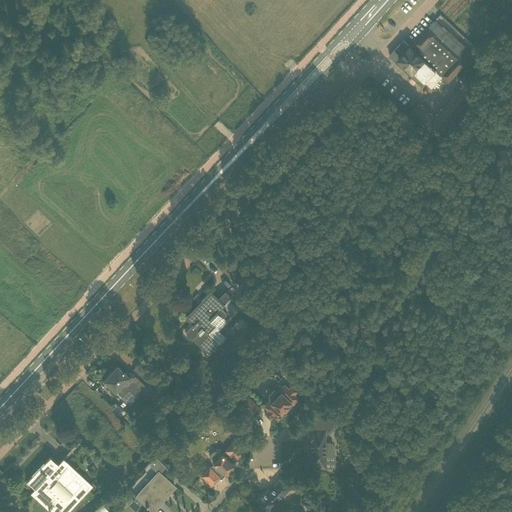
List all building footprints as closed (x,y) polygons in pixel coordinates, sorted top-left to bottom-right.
[(496,0),(494,0),(489,7),(495,12),(502,5),(496,0)] [(245,11),(250,15),(255,10),(251,6),(245,11)] [(443,27),(435,20),(410,46),(404,40),(389,55),(396,61),(412,76),(409,80),(413,83),(416,80),(422,85),(425,82),(432,88),(443,77),(448,82),(455,74),(462,80),(472,69),(465,63),(466,63),(470,67),(476,60),(475,59),(481,52),(476,47),(471,53),(465,48),(466,46),(444,26),(443,27)] [(475,95),(472,92),(465,86),(435,118),(419,103),(410,113),(435,138),(475,95)] [(248,257),(244,264),(253,269),(257,262),(248,257)] [(191,337),(192,337),(209,355),(212,352),(216,357),(224,350),(218,345),(225,337),(218,330),(225,322),(226,320),(223,317),(227,313),(221,308),(232,297),(225,290),(217,298),(210,291),(185,317),(186,318),(192,324),(185,331),(186,334),(187,336),(188,337),(189,337),(191,337)] [(153,376),(146,369),(139,363),(133,368),(148,382),(153,376)] [(138,396),(147,386),(131,371),(127,375),(117,365),(112,371),(138,396)] [(103,380),(110,387),(129,404),(138,396),(112,371),(103,380)] [(290,384),(287,387),(284,383),(278,389),(273,389),(268,393),(268,399),(269,400),(263,406),(268,410),(264,413),(270,419),(273,415),(278,420),(283,414),(281,412),(285,409),(289,405),(288,405),(291,402),(293,404),(299,398),(294,394),(297,391),(290,384)] [(104,394),(100,391),(99,391),(96,388),(93,391),(100,398),(104,394)] [(261,409),(254,402),(248,396),(239,405),(253,417),(261,409)] [(114,401),(110,406),(119,415),(124,410),(114,401)] [(330,442),(326,442),(326,433),(329,433),(333,429),(333,427),(333,415),(314,415),(311,418),(311,429),(308,430),(308,443),(312,443),(312,454),(308,454),(308,467),(325,467),(325,466),(328,466),(332,464),(332,456),(330,454),(333,452),(333,445),(330,442)] [(234,441),(226,450),(222,454),(218,450),(215,450),(213,451),(211,453),(210,455),(209,458),(211,461),(213,463),(210,466),(209,465),(201,475),(211,485),(220,476),(219,475),(222,471),(224,473),(233,464),(231,462),(234,459),(235,459),(244,451),(234,441)] [(65,511),(68,511),(92,485),(63,458),(58,464),(50,456),(44,462),(43,461),(32,474),(32,475),(27,481),(36,488),(31,493),(35,497),(38,494),(41,497),(38,500),(51,511),(53,511),(59,506),(65,511)] [(110,470),(104,475),(110,481),(115,475),(110,470)] [(175,486),(157,470),(135,495),(146,506),(149,503),(154,508),(175,486)] [(257,500),(269,511),(275,511),(281,506),(277,503),(291,488),(281,478),(273,486),(274,487),(270,491),(268,489),(257,500)] [(302,503),(309,509),(315,502),(308,496),(302,503)]
